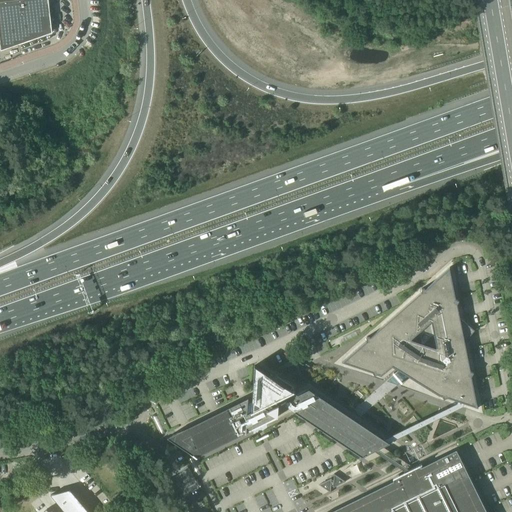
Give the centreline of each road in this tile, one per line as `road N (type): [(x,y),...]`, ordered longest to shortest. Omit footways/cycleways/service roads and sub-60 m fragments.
road 1 (motorway): [(511,100),(0,284)]
road 2 (motorway): [(0,318),(395,175)]
road 3 (motorway): [(511,55),(382,94),(288,95),(248,79),(215,52),(186,0)]
road 4 (motorway): [(145,0),(149,93),(115,172),(58,231),(0,263)]
road 5 (unclassified): [(193,511),(159,451),(135,433),(90,434),(0,455)]
road 6 (primary): [(489,0),(511,130)]
road 7 (unclassified): [(0,77),(73,50),(83,36),(84,0)]
road 8 (motorway): [(395,175),(511,133)]
road 9 (motorway): [(395,175),(511,143)]
